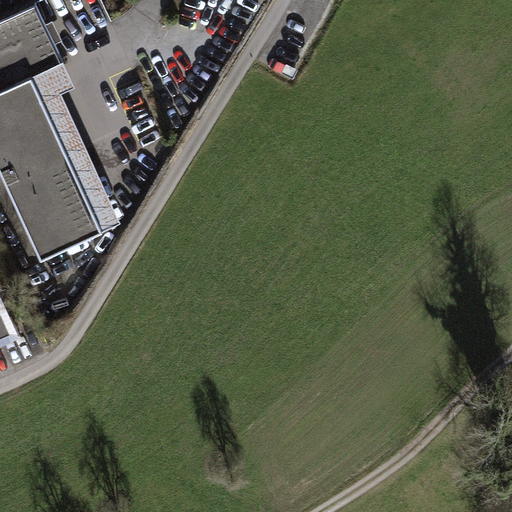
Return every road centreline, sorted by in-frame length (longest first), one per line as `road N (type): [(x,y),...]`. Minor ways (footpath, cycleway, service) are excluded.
road 1 (unclassified): [(287,0),(61,359),(0,392)]
road 2 (track): [(334,511),(391,479),(511,360)]
